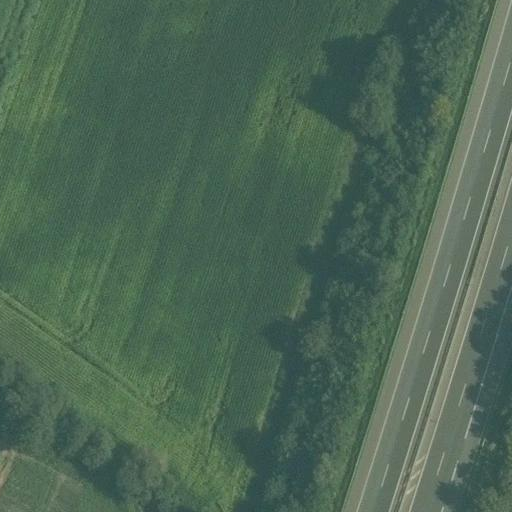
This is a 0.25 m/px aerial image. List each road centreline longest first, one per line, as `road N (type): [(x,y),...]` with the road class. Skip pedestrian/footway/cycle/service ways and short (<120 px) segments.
road 1 (motorway): [(511,64),(378,511)]
road 2 (motorway): [(430,485),(511,225)]
road 3 (motorway): [(430,485),(475,441),(511,337)]
